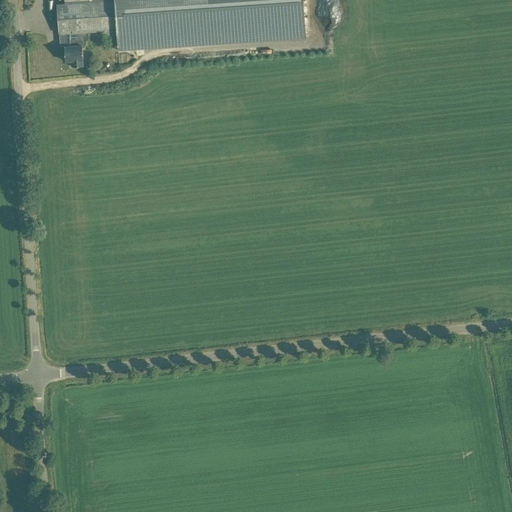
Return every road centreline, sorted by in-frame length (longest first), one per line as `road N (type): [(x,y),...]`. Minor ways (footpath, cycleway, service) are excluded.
road 1 (unclassified): [(36,375),(511,323)]
road 2 (unclassified): [(36,375),(12,0)]
road 3 (unclassified): [(45,511),(36,375)]
